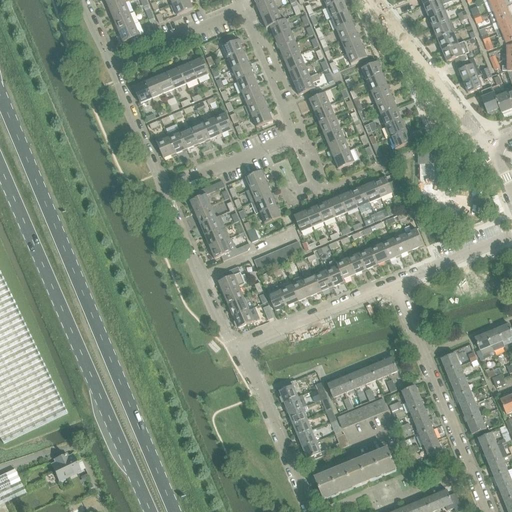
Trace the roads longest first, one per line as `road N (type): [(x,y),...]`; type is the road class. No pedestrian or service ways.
road 1 (primary): [(175,511),(0,93)]
road 2 (residential): [(163,190),(294,134),(243,8),(110,63)]
road 3 (primary): [(0,162),(152,511)]
road 4 (residential): [(488,511),(394,283)]
road 5 (residential): [(491,150),(371,0)]
road 6 (residential): [(310,511),(241,344)]
road 7 (residential): [(241,344),(212,311),(163,190)]
road 8 (residential): [(241,344),(394,283)]
road 9 (unclassified): [(107,511),(74,445),(0,468)]
road 10 (residential): [(163,190),(110,63)]
road 11 (residential): [(394,283),(511,237)]
